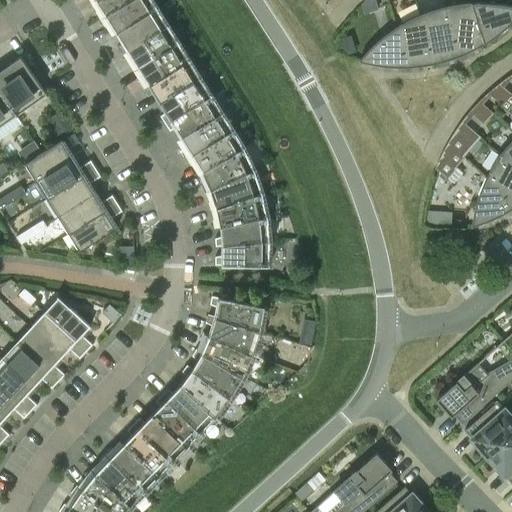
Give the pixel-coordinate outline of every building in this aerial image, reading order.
[(95,11),(100,19),(129,0),(96,0),(101,7),(95,11)] [(111,23),(117,32),(157,7),(152,0),(129,0),(100,19),(105,26),(111,23)] [(364,13),(378,8),(375,0),(368,0),(362,6),(364,13)] [(446,6),(461,55),(467,52),(473,49),(479,46),(485,42),(472,2),(465,3),(459,3),(452,4),(446,6)] [(479,2),(472,2),(485,42),(491,38),(496,34),(501,30),(506,26),(511,21),(511,20),(511,5),(504,4),(498,3),(491,2),(485,2),(479,2)] [(420,14),(436,63),(442,61),(449,59),(455,57),(461,55),(446,6),(439,7),(433,9),(427,11),(420,14)] [(117,45),(121,53),(168,25),(157,7),(117,32),(123,42),(117,45)] [(397,26),(409,66),(416,66),(423,65),(429,64),(436,63),(420,14),(414,16),(408,19),(402,23),(397,26)] [(132,57),(138,67),(178,42),(168,25),(121,53),(126,61),(132,57)] [(359,60),(360,61),(366,62),(372,64),(378,65),(385,66),(391,66),(397,66),(403,66),(409,66),(397,26),(391,30),(386,33),(381,37),(376,41),(372,46),(367,50),(363,55),(358,60),(359,60)] [(138,80),(143,88),(189,59),(178,42),(138,67),(144,76),(138,80)] [(20,56),(0,69),(0,91),(17,116),(47,94),(20,56)] [(154,92),(160,102),(200,77),(189,59),(143,88),(148,96),(154,92)] [(160,115),(165,123),(211,94),(200,77),(160,102),(166,111),(160,115)] [(489,93),(501,103),(510,93),(500,84),(489,93)] [(0,91),(0,136),(21,122),(17,116),(0,91)] [(176,127),(182,136),(222,111),(211,94),(165,123),(170,130),(176,127)] [(483,123),(493,113),(480,102),(471,112),(483,123)] [(182,150),(186,157),(232,129),(222,111),(182,136),(188,146),(182,150)] [(463,122),(455,133),(466,143),(475,133),(463,122)] [(197,161),(203,171),(243,146),(232,129),(186,157),(191,165),(197,161)] [(25,163),(36,181),(72,158),(67,149),(79,141),(74,133),(62,140),(61,140),(36,155),(36,156),(25,163)] [(511,137),(511,138),(507,143),(503,148),(499,153),(511,164),(511,137)] [(478,140),(471,149),(475,152),(482,143),(478,140)] [(205,192),(211,189),(211,188),(254,168),(243,146),(203,171),(207,180),(201,185),(205,192)] [(511,164),(499,153),(495,159),(492,165),(488,170),(485,176),(511,199),(511,164)] [(447,178),(456,167),(442,155),(436,169),(447,178)] [(78,167),(72,158),(36,181),(47,198),(95,168),(90,159),(78,167)] [(58,215),(94,193),(88,183),(101,176),(95,168),(47,198),(58,215)] [(211,209),(217,207),(262,191),(254,168),(211,188),(211,189),(214,198),(208,202),(211,209)] [(511,199),(485,176),(483,182),(480,188),(478,194),(476,200),(474,207),(473,213),(472,219),(471,226),(472,226),(478,224),(484,222),(490,219),(496,217),(501,214),(507,211),(511,208),(511,199)] [(7,193),(12,201),(25,192),(21,185),(7,193)] [(267,215),(262,191),(217,207),(219,216),(212,219),(214,227),(221,226),(221,225),(267,215)] [(0,207),(12,201),(7,193),(0,197),(0,207)] [(100,202),(94,193),(58,215),(68,233),(117,202),(112,194),(100,202)] [(117,202),(68,233),(80,251),(92,243),(116,228),(110,218),(122,210),(117,202)] [(427,214),(426,224),(436,224),(437,215),(427,214)] [(221,225),(221,226),(221,235),(214,237),(215,246),(222,245),(222,244),(269,240),(267,215),(221,225)] [(29,228),(34,235),(47,227),(42,219),(29,228)] [(34,235),(29,228),(16,236),(21,243),(34,235)] [(269,265),(269,240),(222,244),(222,245),(222,254),(215,256),(215,264),(269,265)] [(133,245),(118,246),(119,257),(134,256),(133,245)] [(30,305),(36,298),(24,288),(18,294),(30,305)] [(216,306),(215,316),(260,331),(265,306),(211,295),(210,304),(216,306)] [(44,312),(86,351),(92,344),(82,334),(90,326),(70,306),(69,307),(58,296),(44,312)] [(113,322),(120,314),(109,304),(102,312),(113,322)] [(86,351),(44,312),(30,327),(61,356),(69,348),(79,358),(86,351)] [(215,316),(208,314),(206,321),(212,325),(209,334),(209,335),(252,354),(260,331),(215,316)] [(16,342),(58,381),(65,374),(54,364),(61,356),(30,327),(16,342)] [(206,343),(202,352),(201,352),(242,376),(252,354),(209,335),(209,334),(203,331),(199,339),(206,343)] [(301,331),(299,342),(311,344),(313,334),(301,331)] [(2,357),(34,386),(41,378),(52,388),(58,381),(16,342),(2,357)] [(201,352),(202,352),(196,348),(192,355),(197,360),(192,368),(192,369),(229,397),(242,376),(201,352)] [(0,359),(0,382),(30,411),(37,404),(26,394),(34,386),(2,357),(0,359)] [(511,378),(511,357),(487,372),(478,362),(436,399),(451,417),(454,415),(462,423),(511,378)] [(187,376),(180,384),(215,417),(229,397),(192,369),(192,368),(187,364),(182,370),(187,376)] [(0,410),(6,416),(13,408),(24,418),(30,411),(0,382),(0,410)] [(215,417),(180,384),(173,392),(168,387),(161,394),(200,432),(215,417)] [(160,405),(152,413),(186,446),(200,432),(161,394),(155,400),(160,405)] [(474,440),(488,456),(511,435),(511,418),(504,410),(496,401),(464,430),(473,440),(474,440)] [(0,438),(2,441),(9,434),(0,425),(0,422),(6,416),(0,410),(0,438)] [(186,446),(152,413),(144,422),(139,417),(133,423),(172,461),(186,446)] [(132,435),(124,443),(158,476),(172,461),(133,423),(127,430),(132,435)] [(511,435),(488,456),(503,472),(502,473),(511,484),(511,483),(511,435)] [(158,476),(124,443),(116,451),(111,446),(104,453),(143,491),(158,476)] [(334,489),(309,511),(361,511),(397,481),(389,472),(392,469),(376,452),(334,489)] [(103,464),(97,471),(96,471),(129,505),(143,491),(104,453),(98,459),(103,464)] [(96,471),(97,471),(91,466),(84,474),(90,479),(82,489),(109,511),(123,511),(129,505),(96,471)] [(306,482),(294,492),(301,500),(313,490),(306,482)] [(76,497),(70,506),(69,507),(76,511),(109,511),(82,489),(76,484),(70,492),(76,497)] [(427,511),(413,496),(414,496),(404,485),(373,511),(427,511)] [(76,511),(69,507),(70,506),(64,503),(58,511),(60,511),(76,511)]
